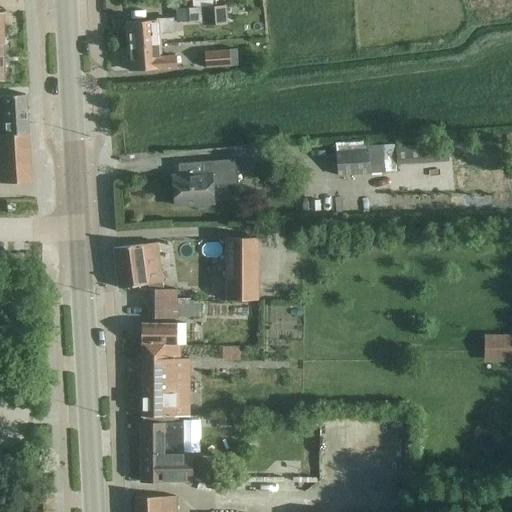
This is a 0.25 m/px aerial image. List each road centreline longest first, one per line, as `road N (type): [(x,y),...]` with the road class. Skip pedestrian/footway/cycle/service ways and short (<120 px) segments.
road 1 (tertiary): [(94,511),(78,230)]
road 2 (tertiary): [(78,230),(67,0)]
